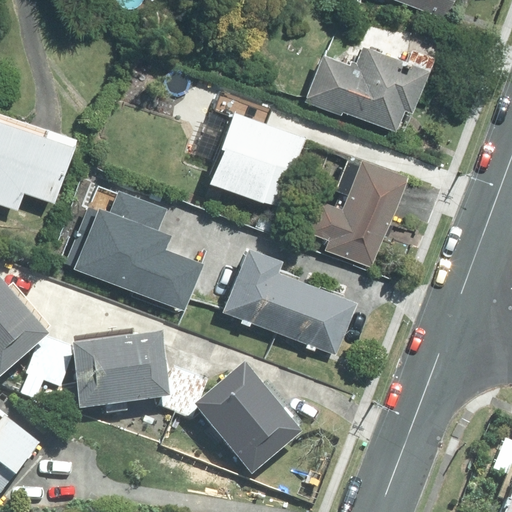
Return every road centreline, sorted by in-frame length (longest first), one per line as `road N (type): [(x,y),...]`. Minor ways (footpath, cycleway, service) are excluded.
road 1 (residential): [(451,316),(378,511)]
road 2 (residential): [(511,156),(451,316)]
